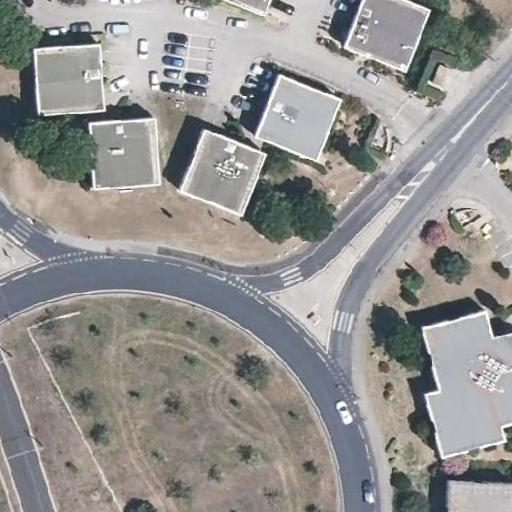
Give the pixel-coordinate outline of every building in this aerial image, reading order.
[(213,0),(265,20),(273,0),(213,0)] [(431,14),(395,0),(365,0),(345,52),(407,77),(431,14)] [(88,100),(103,98),(98,46),(33,51),(39,117),(88,113),(88,100)] [(451,73),(440,68),(432,85),(444,90),(451,73)] [(272,129),(267,143),(315,163),(339,102),(279,76),(261,124),(272,129)] [(104,112),(103,98),(88,100),(88,113),(104,112)] [(152,121),(104,125),(104,140),(90,141),(94,191),(158,186),(152,121)] [(255,138),(267,143),(272,129),(261,124),(255,138)] [(104,140),(104,125),(89,126),(90,141),(104,140)] [(248,162),(253,149),(205,130),(181,191),(241,217),(261,169),(248,162)] [(267,155),(253,149),(248,162),(261,169),(267,155)] [(511,333),(491,339),(483,313),(421,330),(438,392),(425,396),(442,460),(503,443),(500,430),(511,426),(511,333)] [(511,511),(511,485),(447,482),(444,511),(511,511)]
